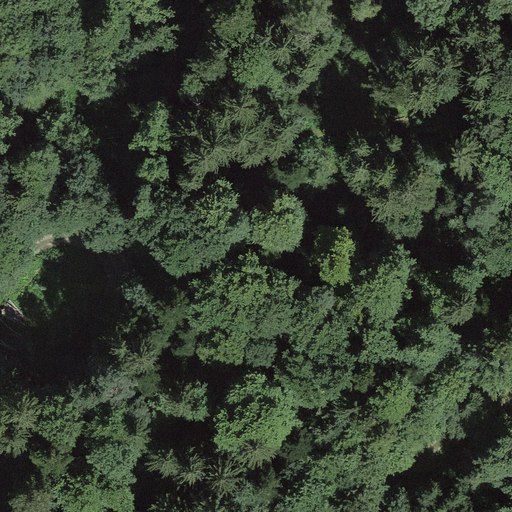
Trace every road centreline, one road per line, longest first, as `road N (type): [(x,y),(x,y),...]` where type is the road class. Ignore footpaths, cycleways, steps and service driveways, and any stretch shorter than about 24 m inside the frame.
road 1 (track): [(511,71),(285,174),(130,310),(4,511)]
road 2 (track): [(511,384),(369,511)]
